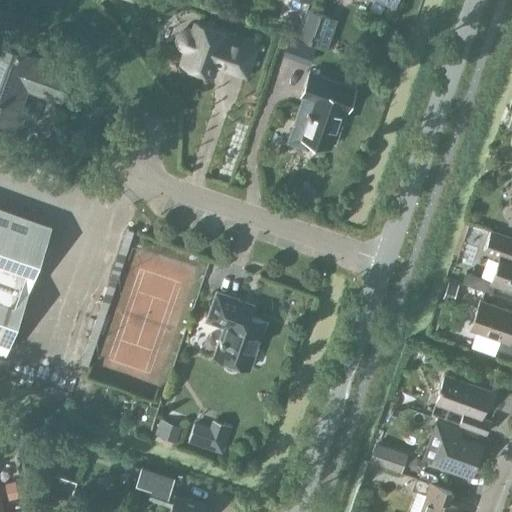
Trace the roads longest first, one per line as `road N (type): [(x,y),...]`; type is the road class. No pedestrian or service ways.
road 1 (tertiary): [(385,263),(477,0)]
road 2 (tertiary): [(298,511),(385,263)]
road 3 (residential): [(139,178),(385,263)]
